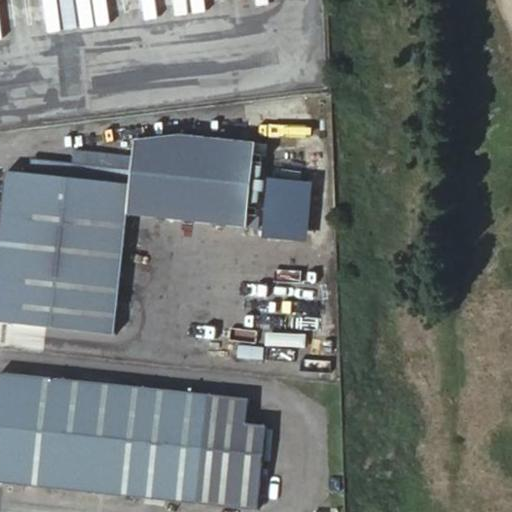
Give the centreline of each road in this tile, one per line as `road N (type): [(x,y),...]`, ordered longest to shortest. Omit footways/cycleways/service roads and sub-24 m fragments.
road 1 (unknown): [(275,391),(306,414),(312,429),(295,511)]
road 2 (unknown): [(145,511),(9,495)]
